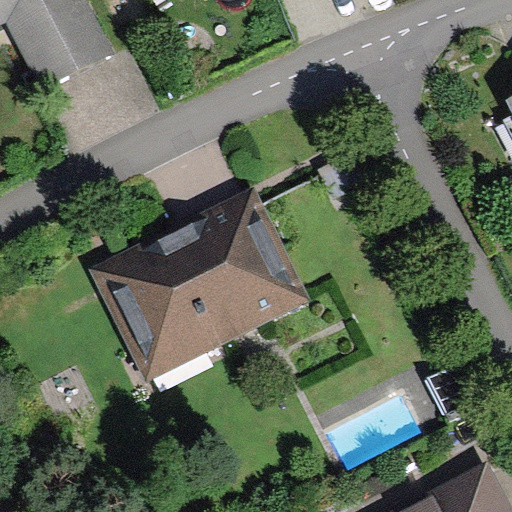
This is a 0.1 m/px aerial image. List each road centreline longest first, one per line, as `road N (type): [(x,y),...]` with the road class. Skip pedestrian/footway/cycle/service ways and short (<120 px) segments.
road 1 (residential): [(351,55),(68,169),(0,213)]
road 2 (residential): [(351,55),(511,360)]
road 3 (residential): [(487,0),(351,55)]
